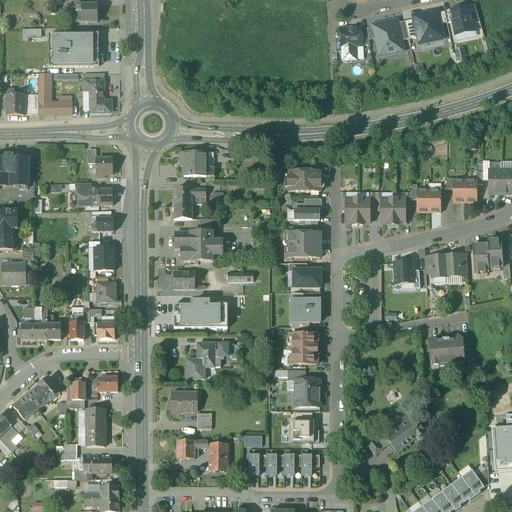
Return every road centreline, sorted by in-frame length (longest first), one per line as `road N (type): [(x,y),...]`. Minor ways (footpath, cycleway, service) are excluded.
road 1 (residential): [(339,342),(337,497),(141,494)]
road 2 (primary): [(511,92),(403,125),(321,134),(169,129)]
road 3 (tertiary): [(141,353),(147,141)]
road 4 (residential): [(141,353),(44,361),(0,399)]
road 5 (tertiary): [(141,494),(141,353)]
road 6 (residential): [(511,215),(376,250)]
road 7 (secondary): [(134,128),(0,132)]
road 8 (residential): [(339,342),(374,334),(376,250)]
